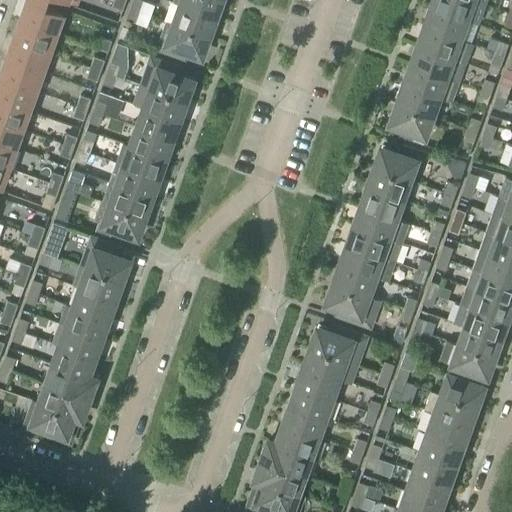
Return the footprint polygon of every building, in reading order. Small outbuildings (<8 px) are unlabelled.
[(28,0),(26,0),(20,19),(56,32),(64,12),(47,6),(41,4),(28,0)] [(122,9),(125,0),(113,0),(112,6),(122,9)] [(142,0),(132,0),(129,8),(139,11),(143,0),(142,0)] [(215,17),(221,0),(174,0),(174,2),(215,17)] [(472,0),(433,0),(431,7),(466,19),(477,23),(484,4),(472,0)] [(164,20),(167,21),(174,23),(208,36),(215,17),(174,2),(171,1),(164,20)] [(459,38),(466,19),(431,7),(424,27),(459,38)] [(135,22),(139,11),(129,8),(125,19),(135,22)] [(20,19),(13,39),(50,52),(56,32),(20,19)] [(208,36),(174,23),(167,21),(157,49),(184,59),(187,51),(192,53),(191,55),(201,58),(208,36)] [(470,42),(459,38),(424,27),(417,46),(452,58),(464,61),(470,42)] [(108,51),(111,40),(101,36),(97,47),(108,51)] [(13,39),(6,58),(43,71),(50,52),(13,39)] [(498,40),(494,51),(504,54),(508,44),(498,40)] [(457,81),(464,61),(452,58),(417,46),(410,65),(446,77),(457,81)] [(500,65),(504,54),(494,51),(491,62),(500,65)] [(105,59),(94,56),(90,66),(101,70),(105,59)] [(152,56),(142,84),(186,100),(194,78),(184,75),(183,76),(179,75),(182,67),(152,56)] [(6,58),(0,75),(0,77),(36,90),(43,71),(6,58)] [(110,61),(106,72),(116,76),(120,65),(110,61)] [(446,77),(410,65),(404,84),(439,96),(450,100),(457,81),(446,77)] [(97,80),(101,70),(90,66),(86,77),(97,80)] [(112,87),(116,76),(106,72),(103,83),(112,87)] [(0,77),(0,98),(29,109),(36,90),(0,77)] [(485,78),(481,89),(491,93),(494,82),(485,78)] [(179,119),(186,100),(142,84),(135,104),(144,107),(179,119)] [(432,115),(439,96),(404,84),(397,103),(432,115)] [(500,84),(496,95),(506,98),(510,87),(500,84)] [(487,104),(491,93),(481,89),(477,100),(487,104)] [(80,94),(76,105),(87,109),(91,98),(80,94)] [(502,109),(506,98),(496,95),(492,106),(502,109)] [(0,98),(0,120),(22,129),(29,109),(0,98)] [(97,100),(93,111),(103,114),(106,103),(97,100)] [(432,115),(397,103),(389,125),(399,128),(399,126),(425,135),(432,115)] [(83,119),(87,109),(76,105),(73,115),(83,119)] [(172,139),(179,119),(144,107),(137,126),(172,139)] [(99,125),(103,114),(93,111),(89,121),(99,125)] [(471,117),(467,128),(477,131),(481,120),(471,117)] [(0,120),(0,142),(15,148),(22,129),(0,120)] [(487,122),(483,133),(492,137),(496,126),(487,122)] [(172,139),(137,126),(130,145),(165,158),(172,139)] [(473,142),(477,131),(467,128),(463,139),(473,142)] [(67,133),(63,143),(73,147),(77,136),(67,133)] [(489,148),(492,137),(483,133),(479,144),(489,148)] [(83,138),(79,149),(89,152),(93,142),(83,138)] [(0,142),(0,164),(8,167),(15,148),(0,142)] [(70,157),(73,147),(63,143),(59,154),(70,157)] [(117,162),(158,177),(165,158),(130,145),(124,143),(117,162)] [(382,145),(374,167),(409,180),(416,159),(391,150),(391,148),(382,145)] [(85,163),(89,152),(79,149),(75,160),(85,163)] [(109,181),(110,181),(151,196),(158,177),(117,162),(116,162),(109,181)] [(0,186),(1,187),(8,167),(0,164),(0,186)] [(402,199),(409,180),(374,167),(367,186),(402,199)] [(53,171),(49,181),(60,185),(63,175),(53,171)] [(469,172),(465,183),(475,186),(479,176),(469,172)] [(69,176),(65,187),(75,191),(79,180),(69,176)] [(511,178),(506,176),(499,195),(510,199),(511,199),(511,178)] [(93,185),(79,180),(75,191),(89,196),(93,185)] [(56,196),(60,185),(49,181),(45,192),(56,196)] [(103,201),(110,203),(145,215),(151,196),(110,181),(103,201)] [(448,181),(444,192),(454,196),(458,185),(448,181)] [(471,197),(475,186),(465,183),(461,194),(471,197)] [(395,218),(402,199),(367,186),(360,206),(395,218)] [(71,202),(75,191),(65,187),(62,198),(71,202)] [(450,206),(454,196),(444,192),(440,203),(450,206)] [(511,220),(511,199),(510,199),(499,195),(492,213),(504,217),(511,220)] [(145,215),(110,203),(103,201),(96,221),(137,236),(145,215)] [(353,225),(388,237),(400,241),(407,222),(395,218),(360,206),(353,225)] [(456,208),(452,219),(462,223),(466,212),(456,208)] [(511,240),(511,220),(504,217),(492,213),(486,231),(497,235),(511,240)] [(458,234),(462,223),(452,219),(448,230),(458,234)] [(434,220),(431,230),(440,234),(444,223),(434,220)] [(34,223),(31,234),(41,237),(45,227),(34,223)] [(347,244),(382,256),(393,260),(400,241),(388,237),(353,225),(347,244)] [(436,245),(440,234),(431,230),(427,241),(436,245)] [(486,231),(480,249),(511,261),(511,240),(497,235),(486,231)] [(37,248),(41,237),(31,234),(27,244),(37,248)] [(80,265),(122,280),(129,260),(117,255),(120,246),(91,236),(80,265)] [(46,241),(43,252),(52,255),(56,244),(46,241)] [(340,263),(375,276),(386,280),(393,260),(382,256),(347,244),(340,263)] [(443,244),(439,255),(449,259),(453,248),(443,244)] [(511,281),(511,261),(480,249),(473,267),(484,271),(511,281)] [(49,266),(52,255),(43,252),(39,263),(49,266)] [(439,255),(435,266),(445,270),(449,259),(439,255)] [(421,258),(417,269),(427,272),(431,261),(421,258)] [(21,261),(17,272),(28,276),(31,265),(21,261)] [(368,295),(375,276),(340,263),(333,282),(368,295)] [(73,284),(80,287),(115,299),(122,280),(80,265),(73,284)] [(478,289),(511,301),(511,281),(484,271),(473,267),(467,285),(478,289)] [(423,283),(427,272),(417,269),(413,280),(423,283)] [(24,286),(28,276),(17,272),(13,282),(24,286)] [(33,279),(29,290),(39,294),(43,283),(33,279)] [(430,281),(426,292),(436,295),(440,284),(430,281)] [(379,299),(368,295),(333,282),(325,305),(335,308),(335,306),(339,308),(336,316),(369,327),(379,299)] [(472,308),(506,320),(511,304),(511,301),(478,289),(467,285),(460,303),(472,308)] [(108,318),(115,299),(80,287),(73,306),(108,318)] [(35,304),(39,294),(29,290),(25,301),(35,304)] [(432,306),(436,295),(426,292),(422,302),(432,306)] [(407,296),(403,307),(413,311),(417,300),(407,296)] [(7,300),(3,310),(14,314),(18,304),(7,300)] [(60,323),(66,325),(101,337),(108,318),(73,306),(67,304),(60,323)] [(409,322),(413,311),(403,307),(399,318),(409,322)] [(500,338),(506,320),(472,308),(465,326),(500,338)] [(0,320),(10,325),(14,314),(3,310),(0,319),(0,320)] [(19,317),(15,328),(25,332),(29,321),(19,317)] [(417,317),(413,328),(423,331),(427,320),(417,317)] [(310,347),(345,359),(356,363),(366,335),(334,323),(331,331),(327,330),(327,328),(318,325),(310,347)] [(94,357),(101,337),(66,325),(59,344),(94,357)] [(500,338),(465,326),(459,344),(493,356),(500,338)] [(21,343),(25,332),(15,328),(11,339),(21,343)] [(419,342),(423,331),(413,328),(409,339),(419,342)] [(493,356),(459,344),(447,340),(441,359),(484,374),(483,376),(486,377),(493,356)] [(87,376),(88,375),(94,357),(59,344),(52,364),(87,376)] [(303,366),(338,379),(349,383),(356,363),(345,359),(310,347),(303,366)] [(6,355),(1,367),(11,370),(16,358),(6,355)] [(384,361),(380,372),(390,375),(394,364),(384,361)] [(96,378),(88,375),(87,376),(52,364),(46,383),(88,398),(96,378)] [(331,398),(338,379),(303,366),(296,385),(331,398)] [(400,366),(396,377),(405,381),(409,370),(400,366)] [(0,379),(7,382),(11,370),(1,367),(0,371),(0,379)] [(386,386),(390,375),(380,372),(376,383),(386,386)] [(448,373),(441,393),(476,406),(484,384),(481,382),(480,384),(448,373)] [(402,392),(405,381),(396,377),(392,388),(402,392)] [(81,418),(88,398),(46,383),(39,401),(39,402),(79,416),(79,417),(81,418)] [(324,417),(331,398),(296,385),(289,404),(324,417)] [(469,425),(476,406),(441,393),(434,413),(469,425)] [(39,402),(39,401),(34,399),(24,426),(70,442),(79,417),(79,416),(39,402)] [(371,399),(367,410),(376,414),(380,403),(371,399)] [(318,436),(324,417),(289,404),(283,424),(318,436)] [(386,405),(382,416),(392,419),(396,408),(386,405)] [(372,425),(376,414),(367,410),(363,421),(372,425)] [(462,444),(469,425),(434,413),(427,432),(462,444)] [(392,419),(382,416),(378,427),(388,430),(392,419)] [(283,424),(276,442),(276,443),(311,455),(318,436),(283,424)] [(456,463),(462,444),(427,432),(421,451),(456,463)] [(357,438),(353,449),(363,452),(367,441),(357,438)] [(276,443),(276,442),(268,439),(261,459),(304,475),(311,455),(276,443)] [(372,443),(368,454),(378,458),(382,447),(372,443)] [(359,463),(363,452),(353,449),(349,460),(359,463)] [(448,483),(456,463),(421,451),(413,471),(448,483)] [(374,469),(378,458),(368,454),(365,465),(374,469)] [(304,475),(261,459),(254,479),(257,480),(257,479),(297,494),(297,493),(304,475)] [(441,503),(448,483),(413,471),(407,490),(441,503)] [(344,475),(339,487),(349,491),(353,479),(344,475)] [(257,479),(257,480),(248,505),(267,511),(296,511),(303,495),(297,493),(297,494),(257,479)] [(359,482),(355,493),(365,496),(368,485),(359,482)] [(345,503),(349,491),(339,487),(335,499),(345,503)] [(409,511),(438,511),(441,503),(407,490),(400,509),(409,511)] [(361,507),(365,496),(355,493),(351,504),(361,507)]
